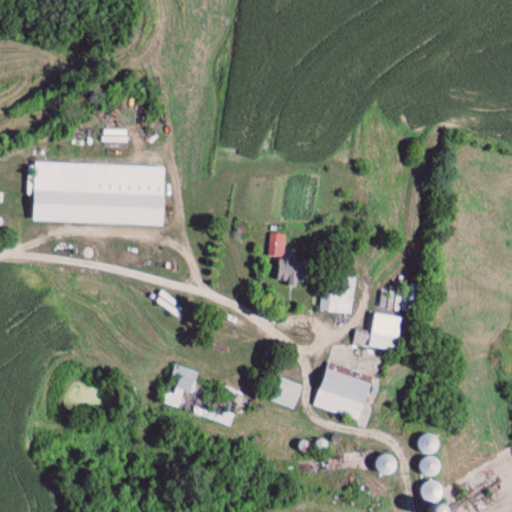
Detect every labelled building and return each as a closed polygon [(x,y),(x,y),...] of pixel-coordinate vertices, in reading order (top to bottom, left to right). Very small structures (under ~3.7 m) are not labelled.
[(164,169),(33,165),(31,224),(163,228),(164,169)] [(276,286),(309,287),(310,263),(282,262),(283,237),(270,236),(270,259),(277,259),(276,286)] [(351,317),(355,278),(338,276),(336,296),(321,294),(319,313),(351,317)] [(395,353),(399,320),(372,316),(370,333),(355,332),(352,348),(395,353)] [(313,409),(358,421),(371,378),(326,365),(313,409)] [(231,427),(241,396),(196,382),(199,374),(174,366),(162,406),(231,427)] [(270,402),(292,411),(301,389),(279,380),(270,402)] [(415,448),(425,456),(416,468),(431,480),(442,466),(428,455),(438,443),(426,434),(415,448)] [(373,461),(382,476),(396,469),(387,453),(373,461)] [(444,492),(431,481),(419,495),(432,506),(444,492)]
